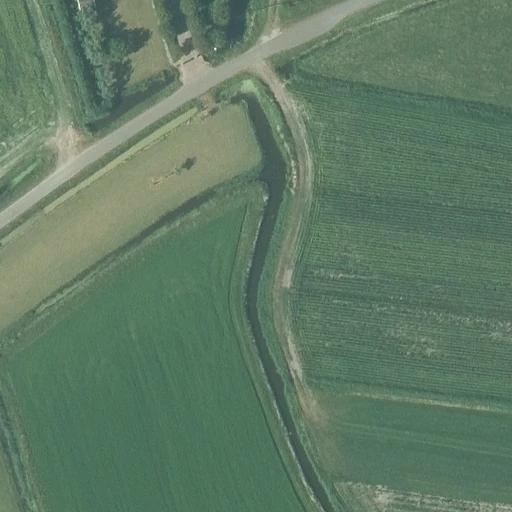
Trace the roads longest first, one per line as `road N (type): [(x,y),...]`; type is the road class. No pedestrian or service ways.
road 1 (track): [(323,438),(277,329),(304,202),(298,143),(268,78),(275,0)]
road 2 (unclassified): [(369,0),(201,84),(0,218)]
